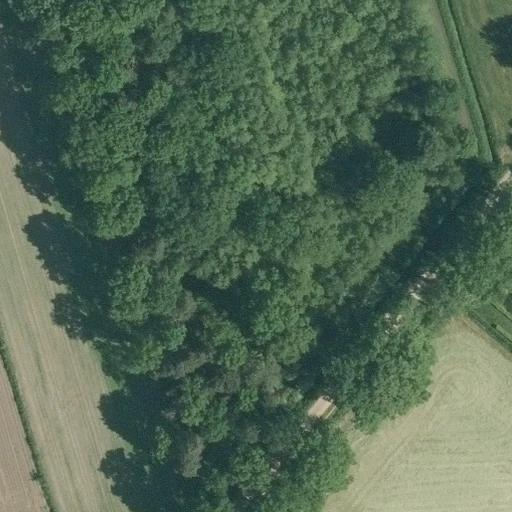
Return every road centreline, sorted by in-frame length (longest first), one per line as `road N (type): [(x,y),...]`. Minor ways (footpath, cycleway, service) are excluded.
road 1 (track): [(231,511),(385,328)]
road 2 (unclassified): [(385,328),(511,172)]
